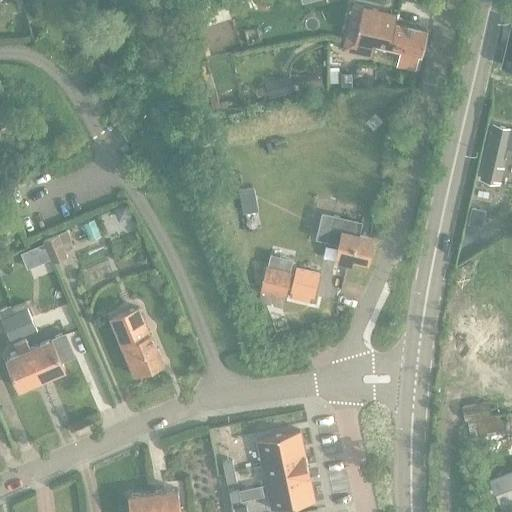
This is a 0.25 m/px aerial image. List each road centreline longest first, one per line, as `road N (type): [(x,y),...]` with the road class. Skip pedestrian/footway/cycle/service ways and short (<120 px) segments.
road 1 (residential): [(345,380),(353,334),(402,206),(452,0)]
road 2 (tertiary): [(414,377),(490,0)]
road 3 (unclassified): [(0,492),(229,395),(345,380)]
road 4 (tertiary): [(411,511),(414,377)]
road 5 (residential): [(345,380),(365,511)]
